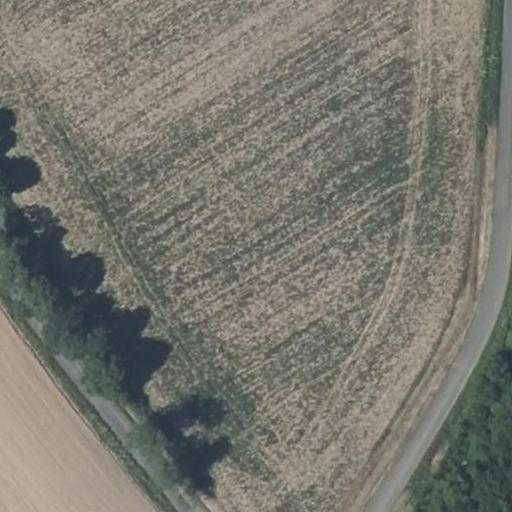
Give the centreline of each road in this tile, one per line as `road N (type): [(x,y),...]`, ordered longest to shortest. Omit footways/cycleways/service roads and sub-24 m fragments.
road 1 (unclassified): [(374,511),(461,375),(489,315),(504,250),(511,79)]
road 2 (unclassified): [(192,511),(0,260)]
